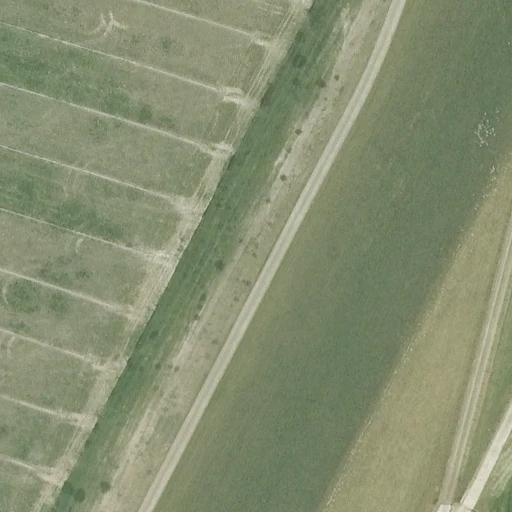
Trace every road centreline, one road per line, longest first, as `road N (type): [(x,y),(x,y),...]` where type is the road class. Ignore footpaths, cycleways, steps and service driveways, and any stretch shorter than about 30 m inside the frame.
road 1 (track): [(146,511),(363,87),(398,0)]
road 2 (track): [(444,511),(511,238)]
